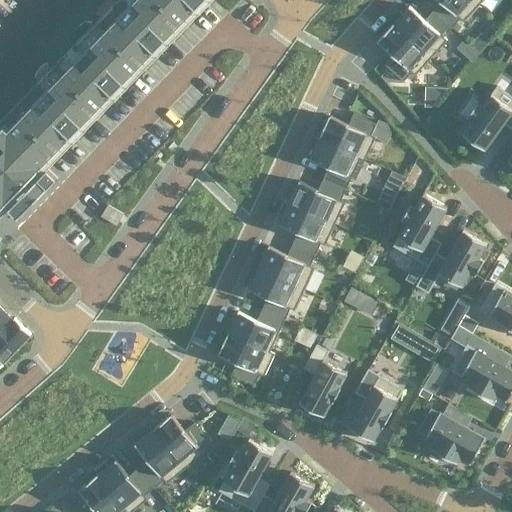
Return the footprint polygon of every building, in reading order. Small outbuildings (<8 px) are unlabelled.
[(135,0),(0,138),(0,209),(204,0),(135,0)] [(439,0),(441,2),(433,11),(452,28),(460,19),(463,22),(479,4),(474,0),(439,0)] [(399,11),(392,20),(395,22),(393,24),(431,58),(447,40),(444,37),(452,28),(433,11),(425,20),(409,6),(402,14),(399,11)] [(393,24),(377,41),(393,55),(385,64),(403,81),(412,72),(415,75),(431,58),(393,24)] [(473,59),(491,39),(480,29),(462,48),(473,59)] [(472,121),(462,134),(485,150),(485,149),(504,123),(511,128),(511,96),(497,86),(482,107),(477,104),(467,117),(472,121)] [(330,115),(320,137),(366,158),(376,137),(371,135),(377,124),(354,113),(349,124),(330,115)] [(314,149),(309,158),(328,167),(323,178),(346,189),(351,178),(356,180),(366,158),(320,137),(319,139),(315,137),(310,147),(314,149)] [(48,168),(9,208),(19,217),(57,177),(48,168)] [(291,188),(286,199),(290,201),(289,202),(335,224),(345,202),(341,200),(346,189),(323,178),(318,189),(299,181),(295,190),(291,188)] [(407,223),(394,246),(428,266),(436,253),(441,243),(430,237),(441,218),(446,209),(447,208),(423,194),(415,208),(410,205),(402,220),(407,223)] [(283,214),(279,224),(298,233),(293,244),(316,254),(321,243),(325,245),(335,224),(289,202),(288,204),(285,202),(280,213),(283,214)] [(428,266),(417,285),(428,292),(439,273),(462,286),(470,272),(475,275),(484,261),(479,258),(486,245),(487,244),(463,230),(462,231),(463,231),(447,259),(436,253),(428,266)] [(261,253),(256,264),(259,266),(259,267),(305,289),(315,267),(310,265),(316,254),(293,244),(288,255),(269,246),(264,255),(261,253)] [(253,280),(248,289),(267,298),(262,309),(285,319),(290,309),(295,310),(305,289),(259,267),(258,267),(258,269),(254,267),(249,278),(253,280)] [(511,293),(495,284),(480,310),(498,320),(498,322),(511,330),(511,293)] [(347,302),(374,310),(378,296),(351,287),(347,302)] [(13,319),(0,306),(0,333),(13,319)] [(230,319),(225,329),(229,331),(228,333),(274,354),(275,353),(270,351),(285,319),(262,309),(257,320),(238,311),(234,320),(230,319)] [(465,314),(458,325),(472,333),(479,323),(465,314)] [(31,333),(14,317),(13,319),(0,333),(0,360),(3,363),(31,333)] [(398,324),(392,340),(437,357),(443,341),(398,324)] [(228,333),(218,354),(237,363),(232,374),(254,385),(260,374),(264,376),(274,354),(228,333)] [(300,402),(300,403),(324,416),(332,402),(333,402),(341,388),(340,387),(347,372),(324,360),(328,351),(317,345),(305,368),(316,374),(303,398),(301,402),(300,402)] [(511,370),(467,345),(452,371),(470,381),(467,386),(494,402),(497,396),(506,402),(511,391),(511,370)] [(350,426),(350,427),(374,441),(382,427),(383,427),(391,413),(390,412),(403,389),(368,369),(356,392),(366,398),(350,426)] [(422,388),(418,395),(429,401),(433,393),(429,391),(422,388)] [(440,412),(425,438),(434,444),(431,449),(457,464),(461,459),(470,464),(485,438),(440,412)] [(171,414),(153,429),(185,468),(204,453),(201,450),(210,442),(194,422),(185,430),(171,414)] [(237,429),(248,435),(254,424),(243,418),(237,429)] [(143,437),(135,444),(148,460),(138,468),(154,488),(164,480),(167,483),(185,468),(153,429),(152,430),(149,427),(140,434),(143,437)] [(233,467),(220,490),(254,510),(264,494),(263,494),(269,484),(259,478),(273,452),(249,439),(241,453),(236,450),(228,464),(233,467)] [(105,463),(96,470),(99,473),(97,474),(127,511),(131,511),(148,499),(145,495),(154,488),(138,468),(129,476),(116,459),(108,466),(105,463)] [(254,510),(253,511),(306,511),(312,502),(307,499),(315,485),(291,472),(274,500),(264,494),(254,510)] [(127,511),(97,474),(79,489),(92,506),(84,511),(124,511),(126,511),(127,511)]
